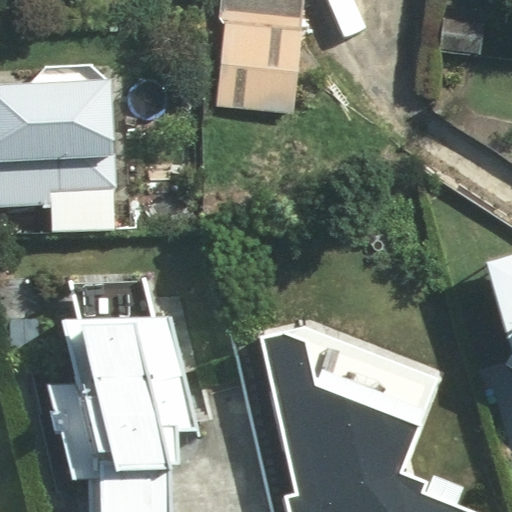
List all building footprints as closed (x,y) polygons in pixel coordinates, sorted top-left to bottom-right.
[(293,115),(301,0),(221,0),(214,110),(293,115)] [(489,24),(438,20),(435,56),(486,61),(489,24)] [(0,210),(9,211),(8,236),(115,240),(120,92),(0,88),(0,210)] [(195,442),(168,326),(54,329),(65,391),(36,389),(55,495),(92,496),(91,511),(171,511),(172,484),(164,449),(195,442)] [(292,332),(241,347),(280,511),(461,511),(452,510),(456,495),(398,471),(431,388),(292,332)]
